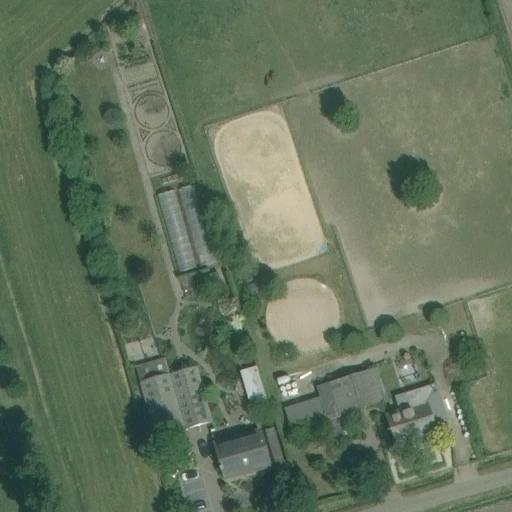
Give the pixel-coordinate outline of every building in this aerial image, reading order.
[(148,209),(162,265),(179,261),(183,279),(204,274),(186,200),(148,209)] [(164,359),(135,367),(156,441),(185,433),(185,431),(211,423),(196,368),(169,375),(164,359)] [(377,370),(329,384),(338,417),(387,402),(377,370)] [(237,383),(244,415),(261,411),(254,379),(237,383)] [(402,412),(387,416),(396,447),(436,435),(424,397),(399,404),(402,412)] [(270,467),(269,465),(260,432),(214,445),(224,480),(270,467)]
